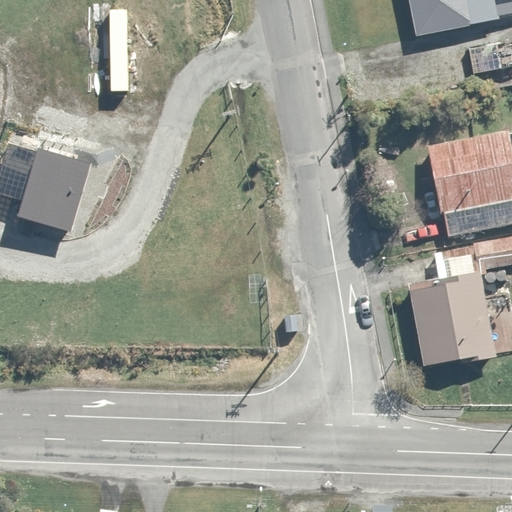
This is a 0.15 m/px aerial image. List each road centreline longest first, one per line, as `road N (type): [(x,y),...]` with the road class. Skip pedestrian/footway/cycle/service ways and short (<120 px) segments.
road 1 (residential): [(356,447),(345,328),(281,0)]
road 2 (primary): [(356,447),(0,434)]
road 3 (primary): [(511,453),(356,447)]
